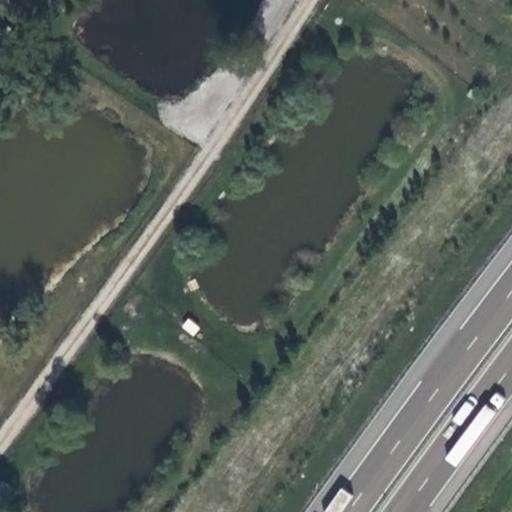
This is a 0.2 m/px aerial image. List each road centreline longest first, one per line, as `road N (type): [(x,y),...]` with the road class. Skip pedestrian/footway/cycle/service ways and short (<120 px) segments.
road 1 (track): [(0,441),(302,0)]
road 2 (motorway): [(511,292),(348,511)]
road 3 (motorway): [(404,511),(511,366)]
